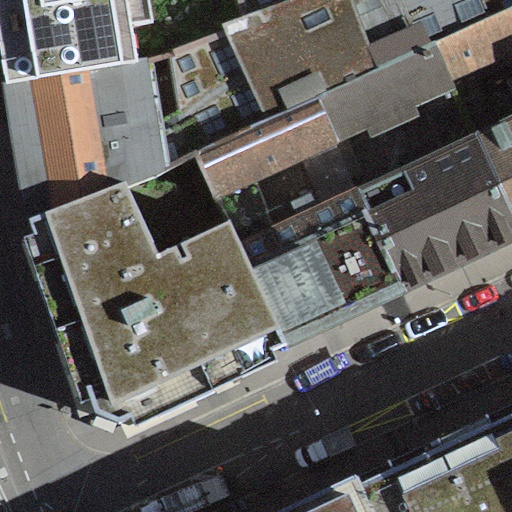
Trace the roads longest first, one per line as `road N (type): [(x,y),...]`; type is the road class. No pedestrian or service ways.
road 1 (residential): [(511,326),(111,511)]
road 2 (residential): [(63,511),(0,325)]
